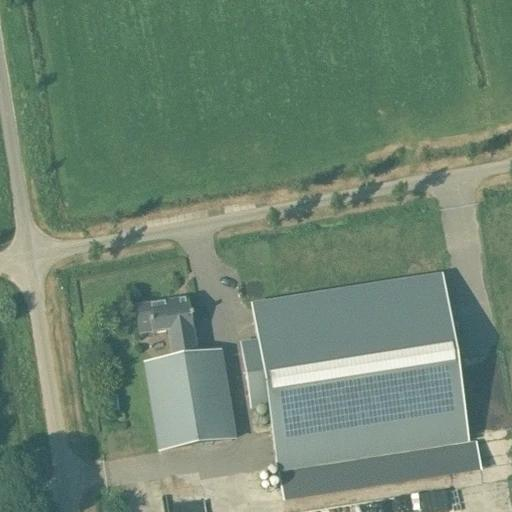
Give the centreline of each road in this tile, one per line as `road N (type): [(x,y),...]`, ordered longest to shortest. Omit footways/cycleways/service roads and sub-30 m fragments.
road 1 (unclassified): [(30,257),(511,170)]
road 2 (unclassified): [(70,511),(30,257)]
road 3 (unclassified): [(30,257),(0,77)]
